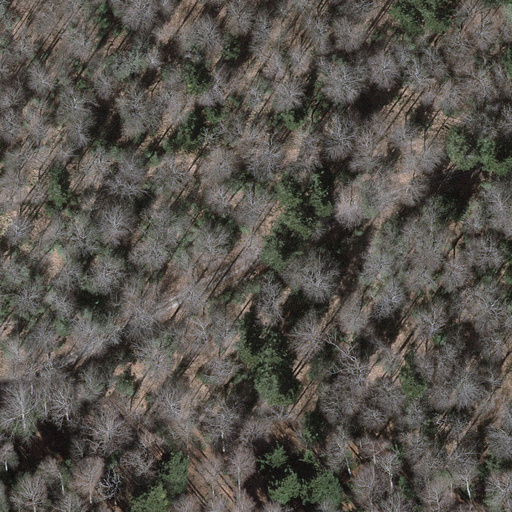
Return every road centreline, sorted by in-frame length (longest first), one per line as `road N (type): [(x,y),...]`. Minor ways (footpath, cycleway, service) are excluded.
road 1 (track): [(511,159),(449,176),(281,247),(0,395)]
road 2 (track): [(0,195),(223,161),(440,142),(511,147)]
